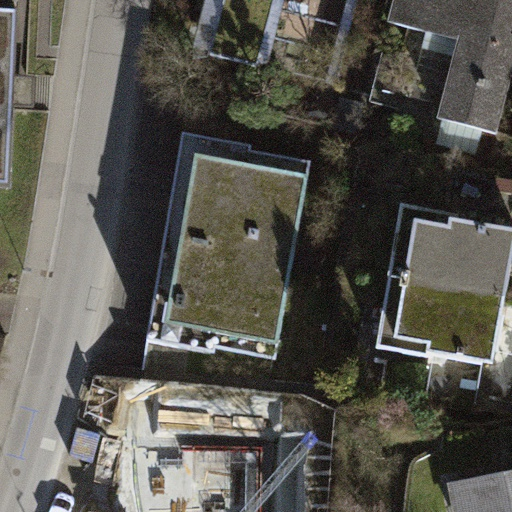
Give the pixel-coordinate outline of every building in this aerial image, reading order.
[(399,0),(229,0),(215,56),(261,67),(278,0),(354,0),(359,1),(337,86),(382,97),(400,26),(393,24),(399,0)] [(511,0),(399,0),(393,24),(400,26),(462,42),(442,120),(501,135),(511,92),(511,0)] [(0,14),(0,184),(12,185),(19,15),(0,14)] [(192,95),(185,137),(254,149),(260,112),(192,95)] [(254,149),(185,137),(149,342),(216,354),(217,351),(275,361),(310,164),(253,154),(254,149)] [(404,207),(392,277),(507,296),(511,265),(511,232),(458,223),(459,216),(404,207)] [(392,277),(379,348),(434,358),(435,353),(496,364),(507,296),(392,277)] [(216,354),(149,342),(143,380),(210,388),(216,354)] [(250,511),(252,418),(168,417),(166,511),(250,511)] [(511,511),(511,476),(458,488),(463,511),(511,511)]
